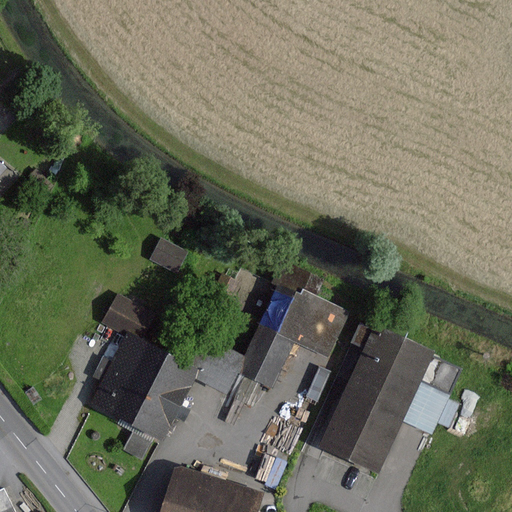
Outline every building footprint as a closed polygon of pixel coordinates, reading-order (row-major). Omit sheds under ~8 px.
[(154,253),(183,263),(192,240),(162,229),(154,253)] [(331,351),(351,311),(289,280),(246,366),(278,382),(300,336),(331,351)] [(157,311),(124,295),(111,321),(120,326),(134,332),(144,337),(157,311)] [(437,353),(381,327),(328,445),(384,470),(426,378),(437,353)] [(144,337),(134,332),(100,401),(167,434),(201,365),(144,337)] [(466,366),(437,353),(426,378),(455,391),(466,366)] [(258,511),(265,492),(183,467),(168,511),(258,511)] [(0,491),(0,511),(21,511),(9,487),(0,491)]
